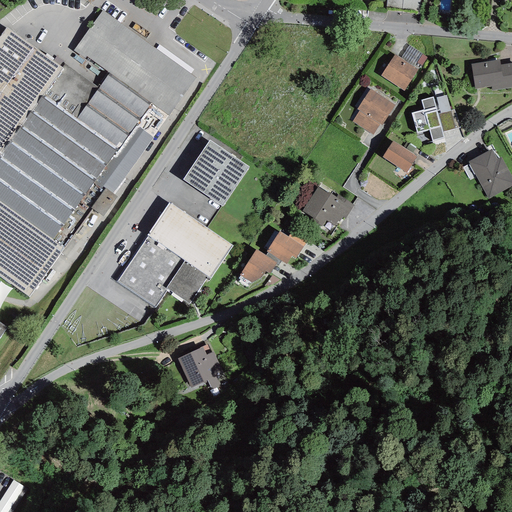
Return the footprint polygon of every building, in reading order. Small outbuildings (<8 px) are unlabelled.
[(420,0),(387,0),(387,10),(420,12),(420,0)] [(195,77),(102,11),(75,48),(109,72),(151,102),(168,115),(195,77)] [(63,68),(6,27),(0,35),(0,155),(43,96),(63,68)] [(409,45),(401,57),(413,66),(422,53),(409,45)] [(418,69),(394,54),(380,76),(404,91),(418,69)] [(427,57),(422,54),(417,63),(421,65),(427,57)] [(475,89),(491,86),(492,91),(511,87),(511,63),(500,65),(499,59),(471,64),(475,89)] [(151,102),(109,72),(75,119),(117,150),(151,102)] [(395,105),(370,89),(357,109),(359,111),(352,121),(373,135),(380,124),(381,125),(395,105)] [(446,95),(436,98),(440,113),(450,110),(446,95)] [(75,119),(43,96),(0,155),(0,276),(29,298),(105,190),(93,183),(117,150),(75,119)] [(433,97),(421,100),(423,110),(411,113),(416,133),(429,130),(432,141),(444,138),(443,132),(438,113),(433,97)] [(113,194),(168,115),(151,102),(117,150),(93,183),(105,190),(113,194)] [(440,113),(438,113),(443,132),(460,128),(454,110),(450,110),(440,113)] [(249,167),(210,140),(183,180),(222,206),(249,167)] [(417,156),(393,141),(382,157),(406,172),(417,156)] [(416,147),(407,141),(403,146),(413,152),(416,147)] [(488,199),(511,186),(511,185),(511,178),(501,157),(497,159),(491,149),(468,161),(488,199)] [(328,193),(317,187),(301,211),(312,218),(311,220),(322,227),(326,220),(335,226),(338,221),(339,222),(342,217),(345,219),(354,205),(338,195),(337,198),(328,192),(328,193)] [(232,245),(169,202),(146,235),(148,236),(207,277),(210,278),(232,245)] [(279,231),(272,243),(266,251),(268,252),(281,261),(286,264),(292,255),(296,258),(303,246),(288,237),(279,231)] [(288,237),(303,246),(307,241),(292,231),(288,237)] [(207,277),(148,236),(129,263),(117,282),(155,308),(167,289),(189,304),(207,277)] [(261,277),(265,271),(269,273),(275,264),(276,263),(265,256),(256,249),(249,260),(245,266),(239,275),(251,282),(261,277)] [(281,261),(268,252),(265,256),(276,263),(275,264),(278,266),(279,264),(281,261)] [(199,348),(200,348),(177,359),(191,388),(207,380),(211,390),(220,385),(216,376),(223,373),(213,352),(211,353),(207,344),(199,348)] [(7,511),(24,487),(13,480),(0,500),(0,511),(7,511)]
